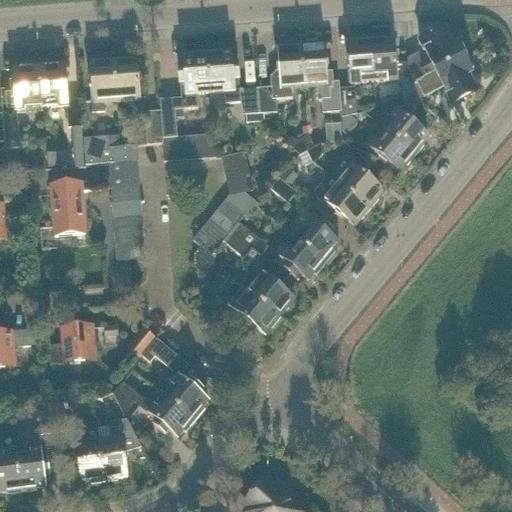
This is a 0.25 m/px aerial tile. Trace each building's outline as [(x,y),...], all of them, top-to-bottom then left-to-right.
[(454,47),(453,45),(445,29),(420,42),(433,67),(422,73),(420,55),(408,60),(410,87),(468,58),(462,46),(459,47),(458,45),(454,47)] [(395,43),(385,43),(385,41),(372,42),(375,84),(398,82),(397,68),(399,68),(398,57),(396,58),(395,43)] [(350,86),(375,84),(372,42),(358,43),(359,45),(349,46),(350,61),(348,61),(349,72),(351,71),(351,74),(349,74),(350,86)] [(325,48),(315,49),(315,46),(302,47),(305,89),(319,88),(320,96),(328,95),(327,72),(329,70),(328,65),(326,64),(325,48)] [(292,90),(305,89),(302,47),(289,48),(289,50),(279,51),(280,66),(278,69),(279,74),(277,77),(277,80),(272,80),(273,91),(260,92),(261,116),(277,115),(276,102),(293,101),(292,90)] [(223,56),(223,54),(223,53),(208,54),(211,95),(227,94),(227,101),(236,101),(235,93),(241,93),(239,66),(233,67),(232,55),(223,56)] [(198,96),(211,95),(208,54),(193,55),(193,58),(184,58),(185,71),(180,71),(183,112),(199,110),(198,96)] [(471,72),(474,70),(468,58),(410,87),(411,89),(416,88),(417,94),(440,82),(453,106),(478,93),(469,76),(472,74),(471,72)] [(137,62),(128,63),(128,61),(115,62),(118,103),(133,102),(134,111),(147,111),(146,89),(140,90),(140,86),(142,84),(141,79),(139,78),(137,62)] [(105,104),(118,103),(115,62),(101,63),(102,65),(91,65),(92,75),(89,75),(93,115),(106,114),(105,104)] [(40,69),(36,70),(35,65),(18,66),(19,71),(14,71),(17,106),(3,107),(4,116),(0,116),(0,144),(6,144),(6,148),(20,146),(17,112),(42,110),(40,69)] [(81,101),(68,102),(65,67),(40,69),(42,110),(68,108),(70,130),(83,129),(81,101)] [(342,120),(358,117),(355,90),(340,91),(342,120)] [(246,117),(261,116),(260,92),(245,93),(246,117)] [(328,95),(320,96),(321,117),(340,117),(339,97),(329,97),(328,95)] [(178,140),(177,129),(175,112),(161,113),(162,129),(163,141),(176,140),(178,140)] [(163,141),(162,129),(161,113),(146,114),(147,129),(148,147),(163,146),(163,141)] [(410,121),(409,122),(398,113),(384,131),(416,157),(424,147),(422,145),(429,138),(417,129),(418,127),(410,121)] [(344,120),(343,120),(343,123),(344,129),(344,133),(346,137),(353,129),(357,124),(351,118),(344,120)] [(407,167),(416,157),(384,131),(369,149),(380,158),(378,159),(386,166),(388,164),(399,173),(405,166),(407,167)] [(203,161),(216,160),(214,137),(201,138),(203,161)] [(191,162),(203,161),(201,138),(189,139),(191,162)] [(309,138),(301,142),(306,151),(314,149),(313,148),(309,138)] [(178,163),(191,162),(189,139),(178,140),(176,140),(178,163)] [(165,164),(178,163),(176,140),(163,141),(163,146),(165,164)] [(301,142),(294,146),(300,157),(305,154),(301,142)] [(110,165),(137,163),(136,148),(109,150),(110,155),(110,165)] [(314,149),(307,153),(313,164),(315,166),(323,156),(322,149),(314,149)] [(306,168),(313,164),(307,153),(305,154),(300,157),(306,168)] [(111,167),(110,165),(110,155),(86,157),(87,168),(111,167)] [(246,155),(222,160),(225,173),(248,168),(246,155)] [(112,179),(138,177),(137,163),(110,165),(111,167),(112,167),(112,179)] [(113,191),(112,179),(112,167),(99,168),(100,183),(52,187),(53,202),(55,238),(87,236),(84,193),(113,191)] [(248,168),(225,173),(228,185),(251,180),(248,168)] [(368,177),(365,177),(353,168),(339,185),(370,211),(379,201),(377,199),(384,192),(372,182),(372,180),(368,177)] [(290,169),(280,178),(290,187),(298,176),(290,169)] [(113,192),(139,191),(138,177),(112,179),(113,191),(113,192)] [(370,211),(339,185),(329,177),(314,195),(315,198),(320,203),(324,202),(335,212),(336,216),(339,219),(343,218),(354,227),(360,220),(362,221),(370,211)] [(251,180),(228,185),(230,197),(245,194),(253,193),(251,180)] [(271,191),(271,192),(288,206),(297,195),(279,181),(271,191)] [(114,206),(140,204),(139,191),(113,192),(114,206)] [(230,197),(226,202),(245,216),(245,217),(248,219),(259,206),(245,194),(230,197)] [(245,217),(245,216),(226,202),(218,212),(236,227),(245,217)] [(115,220),(141,218),(140,204),(114,206),(115,220)] [(16,217),(29,216),(28,207),(15,208),(16,217)] [(228,237),(236,227),(218,212),(210,222),(228,237)] [(116,233),(142,231),(141,218),(115,220),(116,233)] [(322,224),(319,228),(310,221),(294,240),(326,266),(335,254),(333,252),(340,245),(330,237),(333,234),(322,224)] [(220,247),(228,237),(210,222),(202,232),(220,247)] [(252,251),(261,241),(241,225),(233,234),(252,251)] [(117,247),(143,245),(142,231),(116,233),(117,247)] [(211,257),(220,247),(202,232),(194,242),(202,248),(211,257)] [(260,257),(252,251),(233,234),(226,244),(244,259),(245,271),(251,275),(241,286),(249,293),(281,319),(289,309),(288,308),(294,300),(283,291),(282,287),(278,284),(275,284),(258,270),(260,257)] [(316,277),(326,266),(294,240),(279,258),(288,266),(284,270),(296,279),(299,275),(309,282),(314,275),(316,277)] [(118,262),(144,260),(143,245),(117,247),(118,262)] [(215,259),(211,257),(202,248),(194,257),(195,268),(221,289),(231,277),(213,262),(215,259)] [(273,329),(281,319),(249,293),(240,304),(234,299),(228,306),(245,320),(246,323),(249,326),(253,326),(264,336),(271,328),(273,329)] [(65,366),(96,364),(93,328),(62,330),(65,366)] [(106,338),(119,337),(118,329),(105,330),(106,338)] [(141,358),(156,340),(144,331),(130,349),(141,358)] [(15,349),(39,347),(38,332),(0,334),(0,370),(16,369),(15,349)] [(155,360),(170,372),(179,379),(188,368),(157,342),(143,359),(150,366),(155,360)] [(192,382),(188,386),(179,379),(164,397),(195,423),(205,412),(203,410),(209,403),(200,395),(203,391),(192,382)] [(144,401),(143,402),(123,385),(114,395),(124,415),(127,422),(128,422),(139,408),(149,416),(158,423),(154,427),(165,437),(169,432),(178,440),(184,433),(186,434),(195,423),(164,397),(154,409),(144,401)] [(50,408),(54,434),(68,432),(65,406),(50,408)] [(39,436),(54,434),(50,408),(45,408),(35,410),(36,412),(36,418),(37,421),(39,436)] [(111,429),(98,430),(100,443),(102,456),(105,484),(118,482),(118,480),(128,479),(127,471),(126,464),(127,462),(127,458),(125,456),(124,455),(142,449),(128,422),(127,422),(110,424),(111,429)] [(83,433),(76,434),(77,446),(79,460),(77,463),(78,468),(80,470),(81,476),(82,484),(92,483),(92,485),(95,485),(105,484),(102,456),(100,443),(98,430),(98,425),(83,427),(83,433)] [(47,450),(42,451),(41,443),(30,445),(31,452),(18,454),(23,495),(38,493),(37,490),(46,489),(45,477),(50,476),(47,450)] [(8,497),(23,495),(18,454),(0,455),(0,494),(8,494),(8,497)] [(266,483),(245,507),(250,511),(248,511),(299,511),(292,506),(295,503),(284,493),(281,496),(266,483)]
